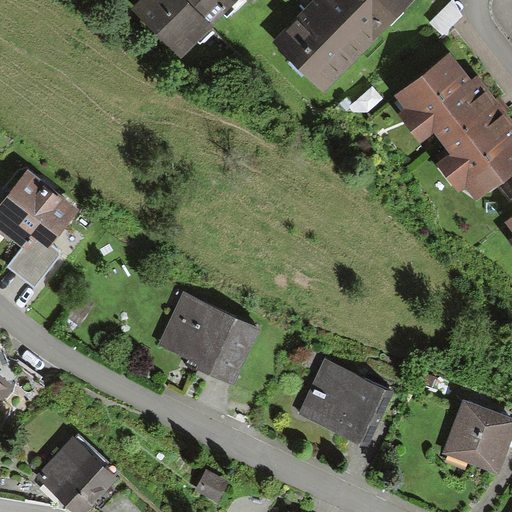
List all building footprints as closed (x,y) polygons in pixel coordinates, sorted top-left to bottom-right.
[(230,0),(137,0),(134,3),(178,49),(230,0)] [(416,0),(313,0),(273,44),(324,93),(416,0)] [(511,177),(511,146),(445,57),(392,96),(474,204),(511,177)] [(34,164),(0,207),(0,225),(26,245),(11,264),(38,286),(67,250),(54,239),(83,202),(34,164)] [(511,215),(499,225),(511,241),(511,215)] [(262,327),(183,290),(159,343),(190,358),(187,364),(234,385),(262,327)] [(395,383),(322,352),(296,412),(369,442),(395,383)] [(0,401),(1,400),(13,387),(0,375),(0,401)] [(511,439),(511,407),(467,391),(444,453),(500,471),(511,439)] [(89,511),(121,479),(74,435),(34,477),(71,511),(89,511)] [(228,477),(208,467),(198,487),(218,497),(228,477)] [(305,511),(288,503),(283,511),(305,511)]
